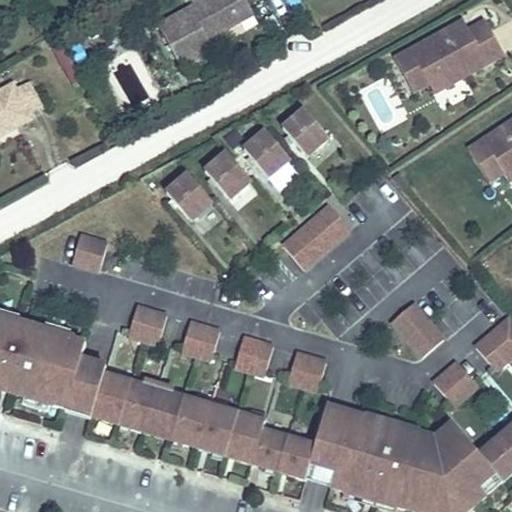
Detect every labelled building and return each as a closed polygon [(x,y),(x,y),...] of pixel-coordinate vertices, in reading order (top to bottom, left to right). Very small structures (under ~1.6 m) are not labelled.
[(207,0),(164,26),(189,69),(220,51),(213,39),(258,12),(250,0),(207,0)] [(479,27),(474,18),(465,22),(471,32),(479,27)] [(455,84),(511,53),(511,49),(495,19),(479,27),(471,32),(465,22),(404,55),(422,89),(437,81),(449,74),(455,84)] [(455,84),(449,74),(437,81),(442,91),(455,84)] [(26,79),(15,85),(28,109),(39,103),(26,79)] [(12,81),(0,87),(0,132),(31,115),(28,109),(15,85),(12,81)] [(320,135),(295,106),(274,124),(293,147),(301,140),(306,147),(320,135)] [(511,124),(477,148),(497,180),(511,170),(511,124)] [(282,157),(257,128),(236,146),(255,169),(262,162),(268,169),(282,157)] [(299,153),(306,147),(301,140),(293,147),(299,153)] [(243,180),(218,151),(196,170),(216,192),(223,185),(229,192),(243,180)] [(261,175),(268,169),(262,162),(255,169),(261,175)] [(269,176),(276,189),(297,179),(291,166),(269,176)] [(205,201),(180,172),(158,191),(178,214),(185,207),(191,213),(205,201)] [(223,185),(216,192),(222,198),(229,192),(223,185)] [(297,266),(343,225),(322,202),(276,242),(297,266)] [(185,207),(178,214),(184,220),(191,213),(185,207)] [(96,272),(105,243),(75,233),(66,263),(96,272)] [(439,334),(407,298),(386,316),(417,352),(439,334)] [(153,344),(161,314),(131,306),(123,336),(153,344)] [(511,320),(503,311),(494,319),(511,339),(511,320)] [(511,345),(511,339),(494,319),(470,340),(491,364),(511,345)] [(207,359),(215,328),(185,320),(176,350),(207,359)] [(74,359),(78,343),(51,336),(50,337),(37,333),(38,332),(9,324),(9,326),(0,323),(0,392),(20,398),(20,396),(38,402),(38,403),(60,409),(74,359)] [(260,374),(269,343),(238,335),(230,365),(260,374)] [(313,388),(322,358),(291,349),(283,380),(313,388)] [(451,400),(474,379),(453,356),(429,376),(451,400)] [(98,368),(98,366),(74,359),(60,409),(85,416),(98,368)] [(219,407),(221,402),(191,393),(189,398),(166,392),(167,387),(138,379),(136,384),(112,377),(114,372),(98,368),(85,416),(301,476),(310,441),(256,427),(259,418),(260,413),(245,408),(243,413),(219,407)] [(325,482),(345,407),(321,401),(310,441),(301,476),(325,482)] [(496,475),(511,460),(511,413),(474,448),(452,423),(439,434),(428,431),(427,431),(427,430),(412,425),(412,427),(393,422),(394,421),(379,416),(379,417),(360,413),(361,412),(345,407),(325,482),(341,487),(341,485),(359,490),(359,492),(373,496),(373,494),(391,499),(391,501),(432,511),(433,511),(437,499),(453,495),(461,505),(482,488),(475,480),(490,467),(496,475)] [(439,434),(452,423),(446,416),(428,431),(439,434)] [(482,488),(496,475),(490,467),(475,480),(482,488)] [(454,511),(461,505),(453,495),(437,499),(433,511),(454,511)]
